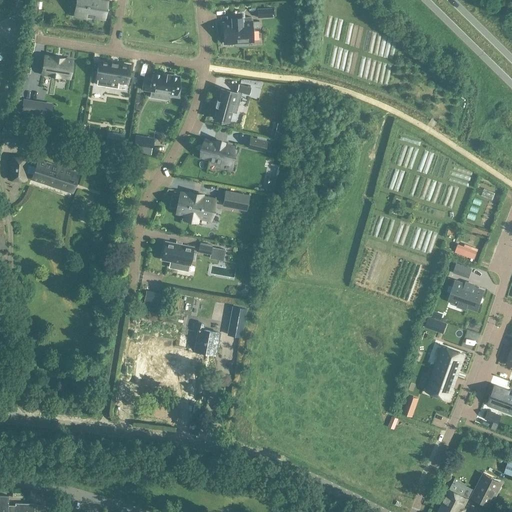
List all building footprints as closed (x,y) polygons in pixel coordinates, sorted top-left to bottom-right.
[(105,13),(107,2),(97,1),(95,0),(79,0),(77,11),(87,13),(86,17),(104,20),(105,13)] [(272,17),(271,9),(257,9),(258,18),(272,17)] [(253,43),(252,22),(251,22),(251,17),(241,18),(232,18),(232,19),(233,19),(233,23),(223,23),(224,39),(224,40),(224,43),(233,43),(243,42),(243,43),(253,43)] [(56,58),(45,56),(42,74),(50,75),(51,73),(59,75),(59,77),(69,78),(72,61),(62,59),(55,58),(56,58)] [(99,61),(96,79),(98,79),(97,85),(106,86),(107,80),(128,84),(130,66),(99,61)] [(162,73),(162,74),(153,73),(152,79),(145,78),(143,90),(169,94),(168,96),(178,98),(180,88),(177,88),(179,77),(170,76),(170,75),(170,76),(163,75),(163,73),(162,73)] [(217,100),(215,107),(213,118),(220,120),(222,121),(222,120),(229,122),(232,112),(236,113),(238,105),(234,103),(236,98),(240,99),(242,93),(249,95),(251,88),(239,85),(237,92),(238,92),(237,94),(220,89),(217,100)] [(112,131),(119,105),(70,92),(63,118),(112,131)] [(122,145),(124,135),(108,132),(106,142),(122,145)] [(146,147),(148,138),(136,136),(134,146),(146,147)] [(250,138),(248,148),(264,152),(267,142),(250,138)] [(236,155),(238,149),(233,148),(233,147),(224,144),(224,143),(216,141),(215,142),(211,141),(209,141),(205,140),(204,144),(203,144),(201,153),(200,157),(210,160),(210,161),(220,164),(229,166),(230,161),(231,154),(236,155)] [(73,196),(80,175),(38,160),(35,167),(27,165),(28,159),(23,158),(23,160),(16,159),(16,158),(10,157),(9,179),(14,180),(14,178),(21,179),(21,180),(26,181),(27,172),(33,173),(30,182),(73,196)] [(247,205),(249,196),(226,192),(223,203),(236,205),(236,203),(247,205)] [(197,220),(198,215),(208,217),(209,211),(212,212),(214,200),(201,198),(202,196),(190,193),(190,195),(181,193),(177,213),(186,215),(185,218),(197,220)] [(193,247),(165,242),(162,259),(171,261),(169,267),(178,269),(179,263),(190,265),(193,247)] [(198,252),(210,254),(212,247),(200,245),(198,252)] [(471,252),(470,253),(462,251),(463,249),(457,246),(455,252),(474,259),(476,254),(471,252)] [(466,276),(468,268),(457,264),(454,272),(466,276)] [(455,282),(449,298),(459,301),(458,303),(466,306),(477,309),(483,291),(455,282)] [(241,337),(242,327),(247,304),(228,301),(227,306),(232,307),(229,323),(227,335),(241,337)] [(426,327),(443,333),(446,324),(429,318),(426,327)] [(193,331),(198,332),(194,351),(216,355),(220,333),(203,330),(204,324),(195,322),(193,331)] [(142,362),(139,378),(144,379),(144,384),(158,387),(160,376),(166,377),(169,361),(165,361),(167,346),(190,349),(192,338),(164,333),(162,344),(148,342),(144,363),(142,362)] [(443,347),(435,369),(456,377),(464,355),(443,347)] [(435,369),(427,391),(448,399),(456,377),(435,369)] [(496,386),(489,404),(499,408),(500,406),(511,409),(511,391),(510,391),(511,390),(496,385),(496,386)] [(406,403),(403,413),(412,416),(415,406),(406,403)] [(493,422),(496,414),(488,411),(485,418),(493,422)] [(389,425),(394,427),(395,425),(397,420),(392,418),(389,425)] [(475,491),(471,497),(490,506),(502,484),(483,474),(475,491)] [(450,490),(439,511),(441,511),(460,511),(467,499),(469,495),(471,497),(475,491),(468,487),(462,497),(450,490)] [(0,511),(34,511),(35,504),(15,503),(15,506),(14,511),(7,511),(8,506),(8,503),(2,503),(2,496),(0,496),(0,511)]
